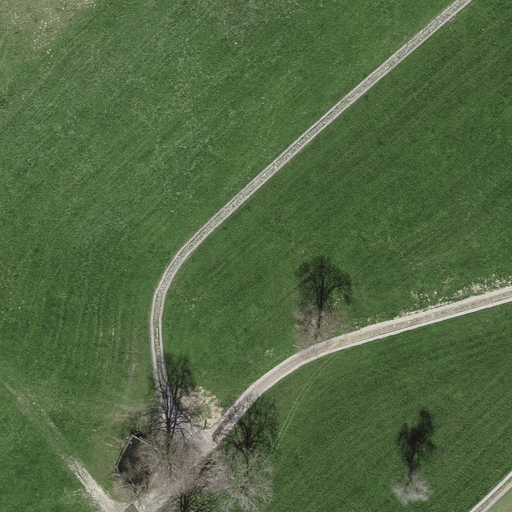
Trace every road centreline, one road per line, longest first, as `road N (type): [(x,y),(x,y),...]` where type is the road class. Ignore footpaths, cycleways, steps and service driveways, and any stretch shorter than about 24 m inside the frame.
road 1 (track): [(494,0),(191,268),(179,310),(184,406),(199,460)]
road 2 (track): [(151,501),(312,359),(511,303)]
